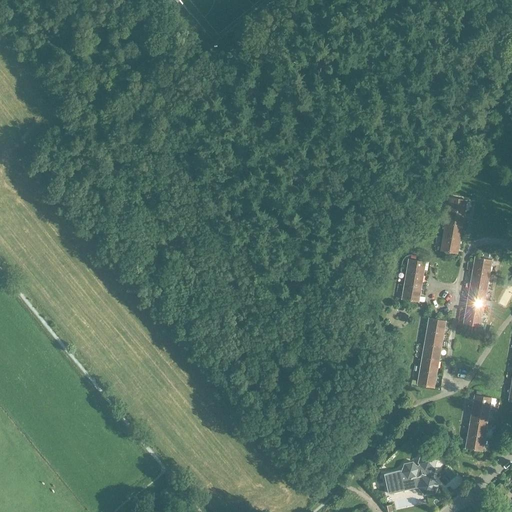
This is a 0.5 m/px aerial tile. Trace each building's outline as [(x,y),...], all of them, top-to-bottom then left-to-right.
[(152,0),(143,0),(141,1),(150,12),(157,7),(152,0)] [(413,176),(404,165),(397,171),(405,181),(413,176)] [(449,197),(447,211),(464,213),(466,200),(449,197)] [(445,224),(461,227),(464,213),(447,211),(445,224)] [(445,224),(442,237),(459,240),(461,227),(445,224)] [(459,240),(442,237),(440,250),(457,253),(459,240)] [(472,270),(489,273),(491,259),(475,257),(472,270)] [(425,261),(409,258),(406,272),(422,275),(425,261)] [(472,270),(470,283),(486,286),(489,273),(472,270)] [(406,272),(404,285),(420,288),(422,275),(406,272)] [(199,277),(192,282),(200,293),(207,287),(199,277)] [(486,286),(470,283),(468,297),(484,299),(486,286)] [(420,288),(404,285),(401,298),(417,301),(420,288)] [(468,297),(465,310),(482,313),(484,299),(468,297)] [(482,313),(465,310),(463,323),(479,326),(482,313)] [(428,318),(426,331),(443,334),(445,321),(428,318)] [(426,331),(424,345),(440,347),(443,334),(426,331)] [(421,358),(438,361),(440,347),(424,345),(421,358)] [(421,358),(419,371),(436,374),(438,361),(421,358)] [(419,371),(417,384),(433,387),(436,374),(419,371)] [(474,395),(472,408),(488,411),(491,397),(474,395)] [(469,422),(486,424),(488,411),(472,408),(469,422)] [(316,414),(309,420),(317,430),(324,425),(316,414)] [(469,422),(467,435),(484,437),(486,424),(469,422)] [(484,437),(467,435),(465,448),(482,451),(484,437)] [(391,493),(400,491),(419,487),(425,494),(434,492),(436,483),(431,477),(437,459),(430,451),(421,453),(418,463),(419,465),(417,467),(413,462),(404,463),(401,471),(400,470),(387,473),(391,493)] [(169,486),(160,492),(169,503),(177,497),(169,486)]
